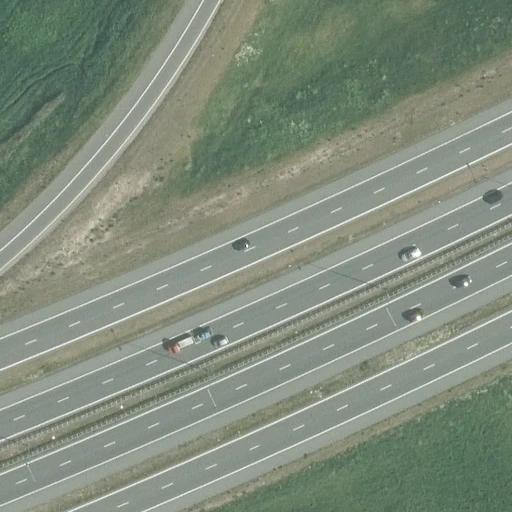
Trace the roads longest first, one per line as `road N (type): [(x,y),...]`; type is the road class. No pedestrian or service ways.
road 1 (motorway): [(511,196),(222,333),(0,425)]
road 2 (motorway): [(0,485),(511,256)]
road 3 (motorway): [(511,127),(197,273),(0,353)]
road 4 (motorway): [(88,511),(511,321)]
road 5 (motorway): [(214,0),(193,45),(97,173),(0,268)]
